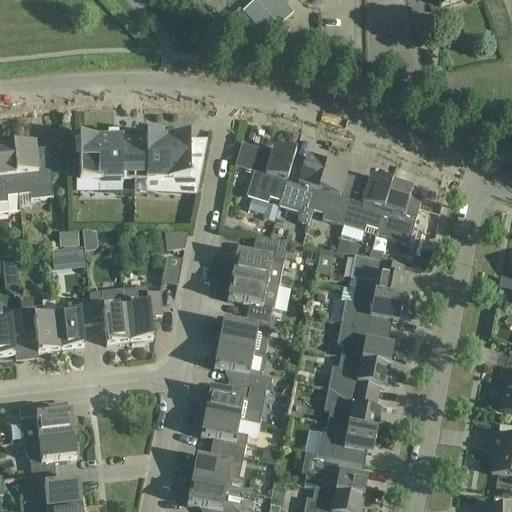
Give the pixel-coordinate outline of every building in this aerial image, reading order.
[(257,0),(242,15),(266,41),(291,17),(280,5),(284,2),(281,0),(257,0)] [(465,0),(437,0),(440,8),(465,0)] [(250,45),(223,16),(215,25),(241,53),(250,45)] [(133,183),(133,143),(121,143),(121,140),(117,140),(117,136),(107,136),(107,140),(78,141),(78,184),(97,184),(97,188),(121,188),(121,183),(133,183)] [(133,143),(133,183),(159,183),(159,193),(188,195),(188,187),(197,187),(196,191),(202,162),(201,162),(201,163),(188,164),(188,139),(145,140),(145,143),(133,143)] [(35,152),(34,146),(12,149),(18,198),(29,197),(30,203),(52,200),(49,171),(47,151),(35,152)] [(294,157),(273,150),(271,156),(241,147),(234,170),(253,175),(245,200),(267,206),(269,201),(279,204),(281,197),(294,157)] [(0,205),(6,205),(7,216),(20,214),(18,198),(12,149),(0,150),(0,205)] [(326,166),(305,160),(304,166),(293,162),(281,197),(280,202),(278,210),(298,216),(297,220),(301,227),(307,229),(312,214),(326,166)] [(345,178),(347,173),(326,166),(312,214),(323,217),(321,223),(342,229),(356,182),(345,178)] [(374,239),(391,186),(370,179),(368,185),(356,182),(342,229),(374,239)] [(410,198),(411,192),(391,186),(375,239),(407,249),(422,201),(410,198)] [(63,247),(78,246),(77,232),(62,233),(63,247)] [(97,248),(97,235),(84,236),(85,249),(97,248)] [(163,252),(182,252),(181,235),(163,235),(163,252)] [(250,261),(235,258),(231,281),(266,288),(276,290),(285,246),(254,240),(250,261)] [(336,255),(346,257),(349,246),(339,243),(336,255)] [(371,252),(369,262),(381,265),(383,255),(371,252)] [(318,259),(331,261),(332,256),(319,253),(318,259)] [(61,254),(50,255),(51,266),(58,265),(61,259),(61,254)] [(177,289),(182,263),(166,260),(161,286),(177,289)] [(404,291),(406,283),(400,282),(402,269),(381,265),(369,262),(354,260),(349,282),(355,283),(353,294),(402,304),(404,291)] [(1,264),(2,275),(15,273),(14,263),(1,264)] [(248,308),(246,319),(269,324),(276,290),(266,288),(231,281),(226,304),(248,308)] [(147,290),(123,292),(129,346),(152,343),(150,321),(161,320),(158,296),(148,297),(147,290)] [(88,296),(89,304),(92,328),(103,327),(106,349),(129,346),(123,292),(88,296)] [(345,305),(341,326),(389,336),(391,325),(397,326),(402,304),(353,294),(341,292),(339,303),(345,305)] [(37,357),(60,354),(56,319),(43,320),(42,310),(33,311),(32,301),(19,302),(20,312),(23,336),(34,335),(37,357)] [(92,328),(89,304),(67,307),(68,317),(56,319),(60,354),(83,351),(80,329),(92,328)] [(23,336),(20,312),(9,314),(0,307),(0,361),(14,359),(11,337),(23,336)] [(269,324),(246,319),(244,330),(222,326),(217,349),(265,358),(269,337),(267,336),(269,324)] [(389,370),(393,349),(387,348),(389,336),(341,326),(336,348),(342,349),(340,360),(389,370)] [(235,376),(232,388),(256,392),(268,394),(270,382),(260,380),(261,376),(263,375),(265,364),(264,363),(265,358),(217,349),(213,372),(235,376)] [(378,390),(384,391),(389,370),(340,360),(338,372),(332,370),(327,392),(376,402),(378,390)] [(511,373),(509,373),(504,387),(508,389),(506,395),(504,394),(498,413),(511,417),(511,373)] [(232,388),(230,399),(208,394),(204,417),(239,424),(249,426),(258,428),(265,394),(256,392),(232,388)] [(282,393),(281,396),(291,398),(292,390),(288,389),(282,393)] [(378,423),(380,414),(374,413),(376,402),(327,392),(323,414),(329,415),(327,426),(376,436),(378,423)] [(37,444),(73,440),(70,417),(48,420),(47,408),(18,411),(22,446),(37,444)] [(204,417),(199,440),(221,445),(219,456),(242,460),(249,426),(239,424),(204,417)] [(365,456),(371,457),(376,436),(327,426),(325,438),(319,436),(314,458),(363,468),(365,456)] [(511,441),(493,438),(490,456),(494,457),(490,477),(511,481),(511,482),(511,441)] [(282,449),(293,452),(294,446),(290,441),(284,439),(282,449)] [(22,446),(29,468),(31,480),(55,477),(53,466),(75,464),(73,440),(37,444),(22,446)] [(279,453),(264,450),(261,463),(265,464),(277,467),(279,453)] [(242,460),(219,456),(217,467),(195,463),(193,471),(189,483),(191,484),(190,486),(225,492),(228,480),(238,482),(242,460)] [(362,502),(367,481),(361,479),(363,468),(314,458),(310,480),(316,481),(314,492),(362,502)] [(58,511),(81,509),(80,508),(83,507),(79,495),(78,486),(56,489),(55,477),(31,480),(33,501),(31,501),(31,503),(30,511),(58,511)] [(225,492),(190,486),(190,487),(188,487),(188,499),(186,508),(203,511),(233,511),(227,506),(223,505),(225,492)] [(360,511),(362,502),(314,492),(312,504),(306,502),(303,511),(360,511)]
